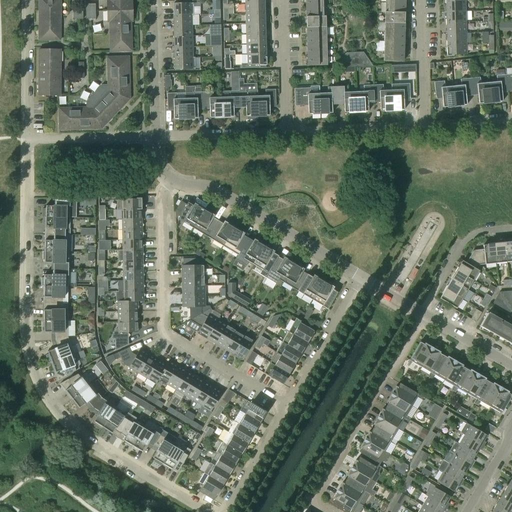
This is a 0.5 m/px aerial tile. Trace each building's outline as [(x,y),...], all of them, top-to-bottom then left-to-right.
[(38,0),(38,40),(60,40),(60,0),(38,0)] [(106,0),(107,22),(109,22),(110,51),(131,51),(131,22),(132,22),(131,0),(106,0)] [(465,0),(445,1),(446,12),(465,11),(465,0)] [(96,3),(86,4),(87,19),(96,19),(96,3)] [(180,4),(173,4),(173,15),(191,15),(193,15),(193,3),(180,4)] [(264,3),(245,4),(245,14),(264,13),(264,3)] [(385,3),(385,12),(404,13),(405,3),(385,3)] [(325,7),(306,7),(306,17),(326,16),(325,7)] [(83,11),(74,11),(74,19),(84,19),(83,11)] [(465,11),(446,12),(446,22),(465,22),(465,11)] [(385,12),(384,22),(404,23),(404,13),(385,12)] [(264,13),(245,14),(246,24),(265,23),(264,13)] [(191,15),(173,15),(174,26),(192,25),(191,15)] [(326,16),(306,17),(306,27),(326,27),(326,16)] [(384,22),(384,32),(404,33),(404,23),(384,22)] [(465,22),(446,22),(446,33),(466,33),(465,22)] [(265,23),(246,24),(246,34),(265,34),(265,23)] [(192,25),(174,26),(174,37),(192,36),(192,25)] [(326,27),(306,27),(306,37),(326,36),(326,27)] [(384,32),(384,42),(403,42),(404,33),(384,32)] [(466,33),(446,33),(447,44),(466,44),(466,33)] [(265,34),(246,34),(246,44),(265,44),(265,34)] [(192,36),(174,37),(174,47),(192,47),(192,36)] [(214,36),(211,36),(211,46),(221,46),(221,36),(214,36)] [(326,36),(306,37),(307,46),(326,46),(326,36)] [(384,42),(383,51),(403,52),(403,42),(384,42)] [(265,44),(246,44),(246,55),(265,54),(265,44)] [(447,47),(446,47),(446,56),(453,56),(453,55),(466,55),(466,44),(447,44),(447,47)] [(221,46),(212,47),(213,57),(215,57),(221,57),(221,46)] [(326,46),(307,46),(307,56),(327,55),(326,46)] [(192,47),(174,47),(175,58),(193,58),(193,57),(192,47)] [(38,50),(38,95),(60,95),(60,50),(38,50)] [(383,51),(383,61),(403,62),(403,52),(383,51)] [(347,53),(339,67),(374,66),(364,52),(347,53)] [(246,55),(247,65),(246,65),(245,55),(230,56),(230,62),(230,69),(260,68),(260,66),(266,65),(266,57),(265,54),(246,55)] [(327,55),(307,56),(307,66),(327,65),(327,55)] [(108,91),(102,97),(118,112),(129,99),(128,57),(107,57),(108,91)] [(193,58),(175,58),(175,69),(182,69),(195,69),(195,57),(193,57),(193,58)] [(497,82),(488,83),(490,102),(502,101),(501,90),(507,89),(506,75),(496,76),(497,82)] [(480,77),(470,78),(471,93),(477,92),(479,104),(490,102),(488,83),(480,83),(480,77)] [(461,85),(453,86),(455,106),(467,105),(465,93),(471,93),(470,78),(460,79),(461,85)] [(258,116),(257,96),(257,90),(257,83),(244,84),(243,79),(238,79),(239,91),(239,105),(245,105),(246,116),(258,116)] [(444,81),(434,82),(435,97),(442,96),(443,107),(455,106),(453,86),(445,87),(444,81)] [(83,96),(83,83),(73,83),(73,96),(83,96)] [(84,83),(84,95),(101,95),(101,83),(84,83)] [(391,84),(391,90),(392,110),(404,110),(404,99),(410,99),(409,84),(391,84)] [(363,92),(355,92),(356,112),(368,111),(368,100),(374,99),(373,85),(363,86),(363,92)] [(383,85),(373,85),(374,99),(380,99),(380,111),(392,110),(391,90),(383,91),(383,85)] [(347,86),(337,87),(338,102),(344,101),(344,112),(356,112),(355,92),(347,92),(347,86)] [(185,87),(185,99),(186,119),(198,118),(197,106),(203,106),(203,92),(200,92),(200,89),(195,89),(195,87),(185,87)] [(327,93),(319,93),(320,113),(332,113),(332,102),(338,102),(337,87),(327,87),(327,93)] [(311,88),(294,89),(295,104),(308,103),(308,114),(320,113),(319,93),(311,94),(311,88)] [(265,96),(257,96),(258,116),(270,115),(269,105),(276,104),(275,89),(265,90),(265,96)] [(239,91),(221,91),(221,97),(222,117),(234,117),(233,105),(239,105),(239,91)] [(213,92),(203,92),(203,106),(209,106),(210,118),(222,117),(221,97),(213,98),(213,92)] [(177,93),(167,93),(167,108),(173,108),(174,119),(186,119),(185,99),(177,99),(177,93)] [(92,108),(58,108),(59,130),(101,129),(118,112),(102,97),(92,108)] [(133,199),(116,199),(116,210),(121,210),(141,209),(141,204),(141,198),(133,198),(133,199)] [(46,206),(45,217),(69,218),(70,200),(57,200),(57,206),(46,206)] [(181,201),(175,211),(175,218),(178,219),(193,228),(205,209),(194,203),(193,206),(188,203),(187,205),(181,201)] [(141,209),(121,210),(122,220),(142,219),(141,209)] [(205,209),(193,228),(208,237),(218,221),(213,218),(215,215),(205,209)] [(45,217),(45,234),(65,235),(70,235),(70,230),(69,230),(69,218),(45,217)] [(90,228),(90,218),(80,218),(80,228),(90,228)] [(142,219),(122,220),(122,230),(142,230),(142,219)] [(218,221),(208,237),(223,246),(234,227),(224,221),(223,224),(218,221)] [(223,246),(237,255),(238,255),(248,239),(243,236),(244,233),(234,227),(223,246)] [(142,230),(122,230),(116,230),(116,240),(122,240),(142,240),(142,230)] [(44,251),(64,252),(65,235),(45,234),(45,251),(44,251)] [(237,255),(235,259),(241,263),(246,266),(249,262),(253,264),(264,245),(254,239),(253,241),(248,239),(238,255),(237,255)] [(142,240),(122,240),(122,250),(142,250),(142,240)] [(498,244),(494,244),(496,263),(507,262),(505,243),(504,243),(503,240),(498,241),(498,244)] [(473,250),(469,258),(481,265),(496,263),(494,244),(483,245),(483,249),(473,250)] [(253,264),(267,273),(268,273),(278,256),(273,254),(274,251),(264,245),(253,264)] [(122,250),(118,250),(118,261),(122,261),(142,260),(142,250),(122,250)] [(68,252),(64,252),(44,251),(42,251),(42,260),(44,260),(44,263),(55,263),(55,269),(68,269),(68,252)] [(267,273),(265,277),(271,281),(276,283),(279,280),(282,282),(294,263),(284,257),(282,259),(278,256),(268,273),(267,273)] [(183,266),(182,266),(182,276),(204,276),(204,265),(203,265),(203,262),(197,258),(183,259),(183,266)] [(462,261),(456,270),(473,280),(479,271),(477,269),(480,265),(481,265),(469,258),(466,263),(462,261)] [(142,260),(122,261),(123,271),(143,270),(142,260)] [(297,291),(307,274),(303,272),(304,269),(294,263),(282,282),(297,291)] [(68,287),(68,269),(55,269),(55,275),(44,275),(44,278),(41,278),(41,286),(44,286),(64,286),(64,287),(68,287)] [(143,270),(123,271),(123,281),(143,281),(143,270)] [(456,270),(451,280),(468,290),(473,280),(456,270)] [(307,274),(297,291),(312,300),(324,281),(314,275),(312,277),(307,274)] [(204,276),(182,276),(182,286),(204,286),(204,276)] [(451,280),(445,289),(462,299),(468,290),(451,280)] [(143,281),(123,281),(117,281),(117,291),(143,291),(143,281)] [(324,281),(312,300),(327,309),(337,292),(332,289),(334,287),(324,281)] [(236,293),(234,292),(234,283),(227,283),(227,285),(228,296),(233,299),(236,293)] [(44,286),(43,303),(68,304),(68,287),(64,287),(64,286),(44,286)] [(204,286),(182,286),(182,296),(204,296),(204,286)] [(445,289),(440,299),(456,309),(462,299),(445,289)] [(143,291),(117,291),(117,301),(137,301),(143,301),(143,291)] [(499,292),(493,303),(507,311),(511,308),(511,303),(511,291),(499,292)] [(236,293),(233,299),(246,307),(250,301),(236,293)] [(204,296),(182,296),(182,307),(189,307),(190,320),(210,308),(209,306),(205,306),(204,296)] [(483,298),(480,304),(485,307),(488,301),(483,298)] [(137,301),(117,301),(117,312),(137,311),(137,301)] [(68,304),(43,303),(44,321),(64,321),(64,320),(68,320),(68,304)] [(266,307),(261,304),(256,313),(261,316),(266,307)] [(210,308),(190,320),(201,327),(197,333),(206,338),(218,319),(209,314),(211,310),(210,308)] [(476,309),(470,319),(476,322),(481,312),(476,309)] [(137,311),(117,312),(118,322),(138,322),(137,311)] [(487,313),(480,326),(498,336),(505,323),(487,313)] [(272,317),(270,321),(275,323),(280,314),(272,317)] [(296,318),(288,331),(307,343),(314,332),(299,324),(301,321),(296,318)] [(218,319),(206,338),(215,344),(227,325),(218,319)] [(64,321),(44,321),(44,332),(55,332),(55,340),(68,338),(68,320),(64,320),(64,321)] [(112,336),(112,339),(114,339),(115,350),(114,350),(115,350),(128,344),(128,332),(138,332),(138,322),(118,322),(118,328),(116,329),(114,331),(112,334),(112,336)] [(511,327),(505,323),(498,336),(511,344),(511,327)] [(227,325),(215,344),(224,349),(235,330),(227,325)] [(235,330),(224,349),(233,354),(244,335),(235,330)] [(288,331),(282,342),(301,353),(307,343),(288,331)] [(94,346),(102,343),(98,334),(90,338),(94,346)] [(78,348),(92,345),(89,335),(75,338),(78,348)] [(244,335),(233,354),(242,360),(253,340),(244,335)] [(58,348),(47,351),(51,362),(70,355),(70,356),(74,354),(68,338),(55,340),(58,348)] [(282,342),(276,352),(295,364),(301,353),(282,342)] [(409,360),(407,365),(409,366),(412,362),(421,367),(432,348),(424,343),(424,344),(420,342),(409,360)] [(129,347),(112,355),(115,360),(120,357),(131,353),(129,347)] [(120,357),(124,364),(138,373),(149,354),(140,348),(136,355),(131,353),(120,357)] [(432,348),(421,367),(430,372),(428,377),(430,378),(443,355),(439,353),(440,352),(432,348)] [(95,362),(92,351),(82,353),(84,365),(95,362)] [(252,351),(245,362),(251,365),(257,355),(252,351)] [(276,352),(270,362),(289,374),(295,364),(276,352)] [(70,355),(51,362),(58,380),(58,381),(79,369),(78,367),(80,365),(77,356),(74,356),(74,354),(70,356),(70,355)] [(149,354),(138,373),(146,378),(158,359),(149,354)] [(443,355),(430,378),(432,379),(435,375),(444,380),(455,361),(447,356),(447,357),(443,355)] [(96,382),(113,368),(105,359),(89,373),(96,382)] [(158,359),(146,378),(156,384),(158,379),(167,364),(158,359)] [(158,379),(167,384),(178,365),(169,360),(167,364),(158,379)] [(264,360),(262,364),(267,367),(263,373),(283,385),(289,374),(270,362),(269,363),(264,360)] [(455,361),(444,380),(453,386),(450,390),(453,391),(466,369),(462,366),(463,365),(455,361)] [(178,365),(167,384),(175,390),(187,370),(178,365)] [(466,369),(453,391),(455,393),(457,388),(467,393),(478,374),(470,369),(469,371),(466,369)] [(187,370),(175,390),(184,395),(196,376),(187,370)] [(77,374),(60,384),(72,399),(88,387),(87,387),(77,374)] [(478,374),(467,393),(476,399),(473,403),(476,405),(489,382),(485,380),(486,378),(478,374)] [(196,376),(184,395),(193,400),(204,381),(196,376)] [(204,381),(193,400),(202,405),(213,386),(204,381)] [(116,382),(109,391),(112,394),(119,385),(116,382)] [(489,382),(476,405),(478,406),(480,401),(490,407),(501,387),(493,383),(492,384),(489,382)] [(396,386),(391,394),(412,406),(417,397),(422,399),(423,397),(418,395),(419,395),(400,383),(397,387),(396,386)] [(88,387),(72,399),(79,408),(88,401),(93,407),(101,398),(91,384),(87,387),(88,387)] [(501,387),(490,407),(501,413),(511,395),(508,393),(509,392),(505,390),(507,387),(503,385),(501,387)] [(213,386),(202,405),(211,411),(222,391),(213,386)] [(229,390),(222,400),(227,403),(234,393),(229,390)] [(388,403),(386,406),(409,420),(410,418),(406,416),(412,406),(391,394),(386,402),(388,403)] [(101,398),(93,407),(99,412),(93,421),(103,427),(114,411),(116,407),(101,398)] [(251,403),(245,414),(260,423),(266,412),(251,403)] [(382,409),(378,417),(398,429),(404,419),(408,422),(409,420),(386,406),(384,410),(382,409)] [(466,418),(470,412),(459,406),(456,412),(466,418)] [(114,411),(103,427),(117,437),(131,415),(125,411),(124,413),(116,407),(114,411)] [(452,412),(440,426),(445,430),(457,416),(452,412)] [(245,414),(239,424),(254,433),(260,423),(245,414)] [(131,415),(117,437),(132,446),(142,429),(142,428),(144,425),(136,420),(137,418),(131,415)] [(375,425),(373,429),(396,443),(397,441),(393,438),(398,429),(378,417),(373,424),(375,425)] [(234,421),(228,432),(248,443),(254,433),(239,424),(234,421)] [(486,421),(482,427),(492,433),(496,427),(486,421)] [(460,432),(464,435),(481,445),(486,435),(466,423),(460,432)] [(142,429),(132,446),(142,452),(148,442),(153,445),(159,434),(154,431),(144,425),(142,428),(142,429)] [(369,432),(364,439),(385,452),(390,442),(395,445),(396,443),(373,429),(370,433),(369,432)] [(228,432),(222,442),(242,454),(248,443),(228,432)] [(158,448),(152,458),(162,463),(172,446),(173,446),(175,443),(159,434),(153,445),(158,448)] [(464,435),(459,444),(475,454),(481,445),(464,435)] [(361,448),(359,452),(375,462),(374,463),(379,466),(381,462),(385,461),(387,462),(391,455),(385,452),(364,439),(359,447),(361,448)] [(216,452),(220,455),(235,464),(242,454),(222,442),(216,452)] [(449,451),(453,454),(470,463),(475,454),(459,444),(455,442),(449,451)] [(172,446),(162,463),(177,472),(190,450),(183,446),(182,448),(175,443),(173,446),(172,446)] [(453,454),(448,463),(464,472),(470,463),(453,454)] [(220,455),(214,465),(229,474),(235,464),(220,455)] [(355,460),(351,468),(376,482),(380,476),(379,472),(381,467),(379,466),(374,463),(373,465),(359,457),(357,461),(355,460)] [(416,457),(410,468),(414,470),(420,459),(416,457)] [(438,470),(442,472),(459,482),(464,472),(448,463),(444,460),(438,470)] [(210,463),(204,473),(223,485),(229,474),(214,465),(210,463)] [(348,476),(346,480),(369,494),(373,496),(376,492),(371,490),(376,482),(351,468),(346,475),(348,476)] [(442,472),(437,482),(453,491),(459,482),(442,472)] [(204,473),(198,482),(203,485),(199,491),(214,500),(223,485),(204,473)] [(414,477),(409,487),(415,491),(421,480),(414,477)] [(342,483),(337,490),(358,503),(363,493),(368,496),(369,494),(346,480),(344,484),(342,483)] [(430,483),(426,495),(428,496),(444,506),(450,497),(434,487),(435,486),(430,483)] [(511,492),(506,489),(500,498),(511,504),(511,492)] [(334,499),(332,503),(347,511),(360,511),(362,511),(362,510),(362,509),(362,507),(363,506),(358,503),(337,490),(333,498),(334,499)] [(399,492),(394,501),(400,505),(405,496),(399,492)] [(428,496),(422,506),(432,511),(440,511),(444,506),(428,496)] [(511,511),(511,504),(500,498),(495,506),(504,511),(511,511)] [(394,501),(388,511),(390,511),(395,511),(400,505),(394,501)]
